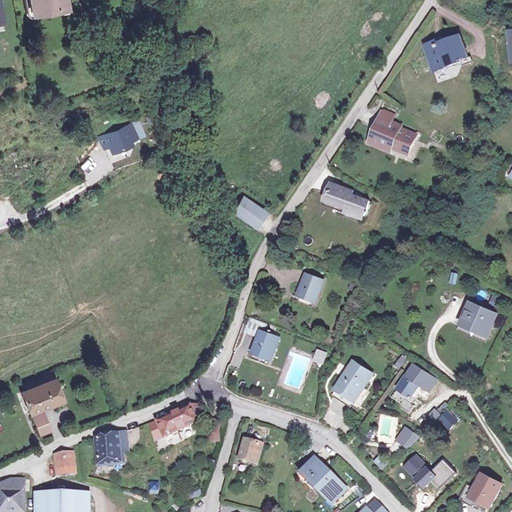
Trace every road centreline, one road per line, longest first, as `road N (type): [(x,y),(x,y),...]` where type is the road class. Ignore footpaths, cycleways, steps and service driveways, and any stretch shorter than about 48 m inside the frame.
road 1 (residential): [(207,389),(270,235),(429,0)]
road 2 (residential): [(207,389),(330,438),(401,511)]
road 3 (residential): [(0,478),(45,452),(207,389)]
